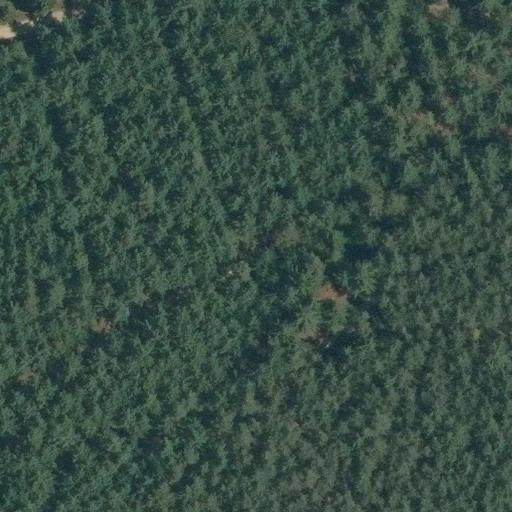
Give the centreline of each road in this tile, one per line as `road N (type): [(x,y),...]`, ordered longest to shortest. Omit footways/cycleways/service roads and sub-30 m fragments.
road 1 (track): [(0,403),(394,169),(511,118)]
road 2 (track): [(146,511),(354,318),(511,135)]
road 3 (track): [(0,36),(141,0)]
